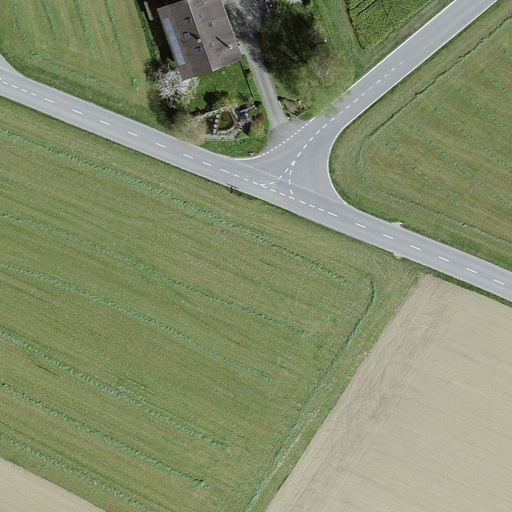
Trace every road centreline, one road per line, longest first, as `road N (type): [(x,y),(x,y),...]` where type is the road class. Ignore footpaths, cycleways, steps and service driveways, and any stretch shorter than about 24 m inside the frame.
road 1 (tertiary): [(0,81),(267,190)]
road 2 (tertiary): [(267,190),(324,123),(474,0)]
road 3 (tertiary): [(511,289),(267,190)]
